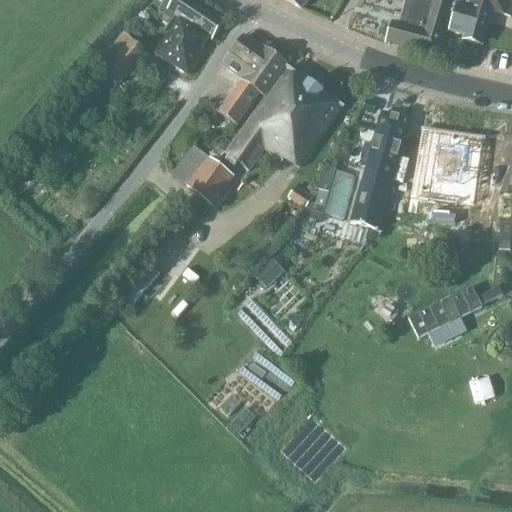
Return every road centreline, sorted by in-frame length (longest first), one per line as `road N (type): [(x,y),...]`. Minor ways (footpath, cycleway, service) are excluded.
road 1 (unclassified): [(0,344),(111,220),(251,10)]
road 2 (tertiary): [(511,95),(390,68),(251,10)]
